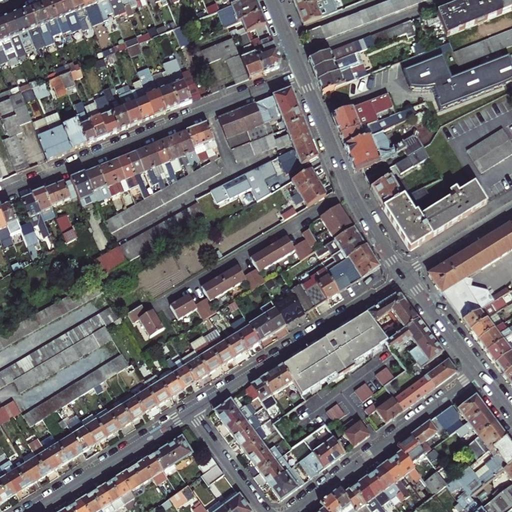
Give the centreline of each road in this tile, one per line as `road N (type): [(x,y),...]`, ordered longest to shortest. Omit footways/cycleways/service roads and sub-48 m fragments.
road 1 (residential): [(0,195),(301,72)]
road 2 (residential): [(191,412),(405,276)]
road 3 (residential): [(479,372),(291,511)]
road 4 (tertiary): [(405,276),(356,204),(301,72)]
road 5 (residential): [(31,511),(191,412)]
road 6 (residential): [(295,58),(440,0)]
road 7 (residential): [(405,276),(511,207)]
road 8 (residential): [(191,412),(264,511)]
road 9 (tertiary): [(479,372),(405,276)]
